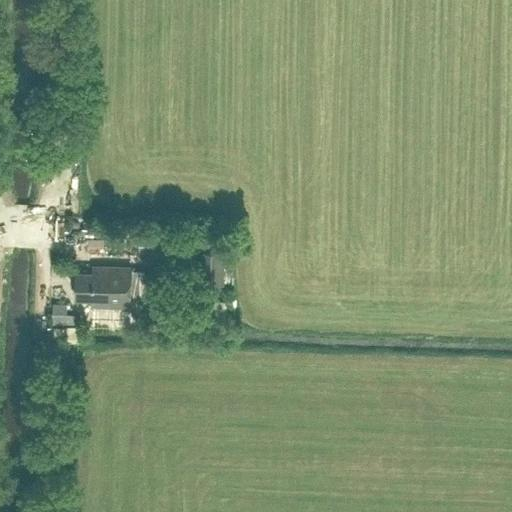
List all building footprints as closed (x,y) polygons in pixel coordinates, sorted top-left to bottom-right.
[(138,252),(163,253),(189,253),(189,233),(163,233),(138,233),(138,252)] [(223,283),(224,249),(198,249),(198,282),(223,283)] [(134,265),(135,285),(147,284),(146,264),(134,265)] [(78,297),(92,297),(92,304),(129,305),(129,266),(95,266),(95,272),(78,271),(78,297)] [(202,324),(226,324),(226,299),(202,299),(202,324)]
